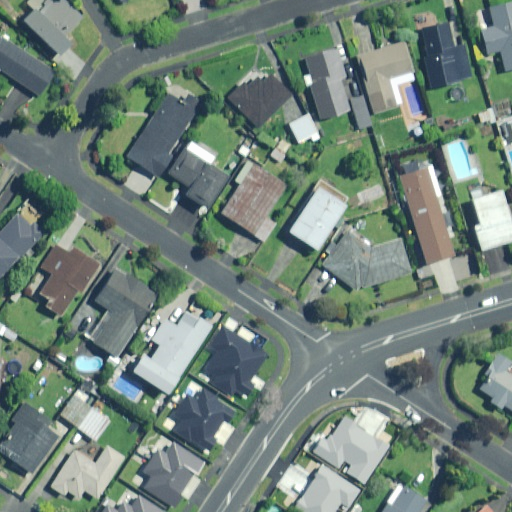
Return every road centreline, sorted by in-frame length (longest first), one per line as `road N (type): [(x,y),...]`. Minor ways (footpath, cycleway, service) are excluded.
road 1 (residential): [(55,166),(342,359)]
road 2 (residential): [(55,166),(122,60),(316,0)]
road 3 (residential): [(511,467),(342,359)]
road 4 (residential): [(342,359),(302,392),(220,511)]
road 5 (residential): [(511,300),(342,359)]
